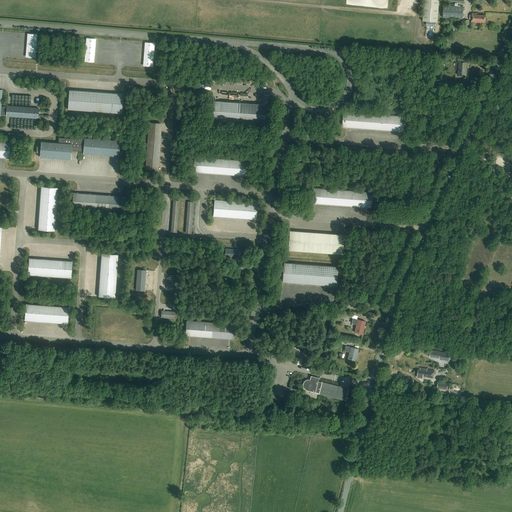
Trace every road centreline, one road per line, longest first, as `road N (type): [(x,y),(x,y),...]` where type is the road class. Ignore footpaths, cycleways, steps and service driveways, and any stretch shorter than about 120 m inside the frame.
road 1 (tertiary): [(340,511),(399,290),(511,33)]
road 2 (track): [(0,393),(362,423)]
road 3 (track): [(511,219),(469,327),(487,339),(511,339)]
